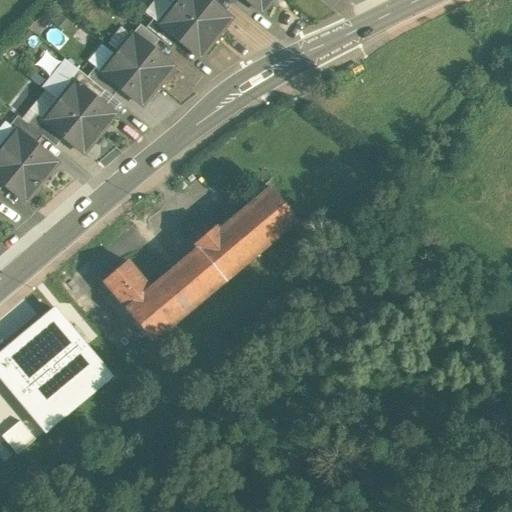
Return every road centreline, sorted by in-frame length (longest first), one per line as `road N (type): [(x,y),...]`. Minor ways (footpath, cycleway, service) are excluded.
road 1 (tertiary): [(0,287),(256,80),(417,0)]
road 2 (track): [(511,246),(275,69)]
